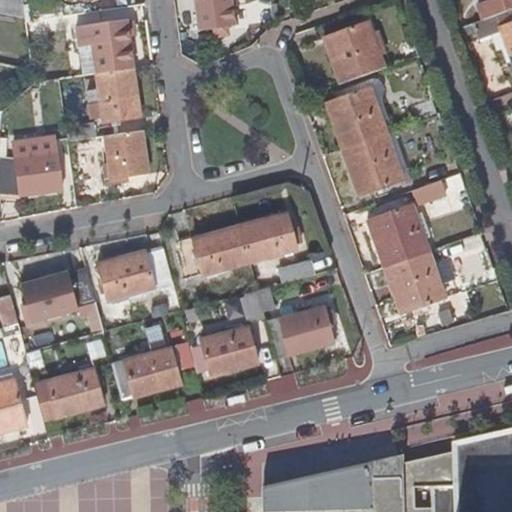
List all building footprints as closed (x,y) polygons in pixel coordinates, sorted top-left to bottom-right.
[(21,7),(20,0),(0,0),(0,8),(22,13),(21,7)] [(237,28),(235,13),(233,0),(195,0),(200,33),(237,28)] [(480,5),(485,20),(511,10),(511,0),(490,0),(491,1),(480,5)] [(60,16),(58,2),(21,7),(22,13),(23,21),(33,20),(60,16)] [(511,65),(511,10),(485,20),(474,24),(479,40),(493,35),(500,53),(504,52),(510,66),(511,65)] [(373,34),(369,23),(348,30),(344,17),(315,28),(319,40),(324,38),(340,85),(385,69),(381,56),(373,34)] [(128,37),(126,22),(119,23),(121,38),(128,37)] [(121,38),(119,23),(83,28),(90,76),(126,70),(121,38)] [(90,76),(83,28),(68,30),(75,78),(90,76)] [(388,54),(380,31),(373,34),(381,56),(388,54)] [(132,119),(126,70),(90,76),(97,124),(132,119)] [(384,101),(384,96),(386,91),(384,85),(380,80),(374,79),(335,93),(337,100),(370,89),(381,123),(390,120),(384,101)] [(381,123),(370,89),(337,100),(325,104),(341,151),(386,136),(381,123)] [(90,139),(89,126),(61,130),(63,143),(90,139)] [(141,175),(135,131),(98,137),(102,165),(104,180),(123,177),(141,175)] [(410,179),(394,133),(386,136),(402,182),(410,179)] [(402,182),(386,136),(341,151),(357,197),(402,182)] [(0,206),(58,193),(47,141),(6,150),(10,165),(0,167),(0,206)] [(124,184),(123,177),(104,180),(102,165),(97,165),(100,187),(124,184)] [(446,199),(441,183),(412,193),(417,209),(446,199)] [(427,253),(411,207),(366,222),(382,268),(427,253)] [(296,251),(286,215),(240,228),(250,264),(296,251)] [(250,264),(240,228),(179,245),(189,281),(250,264)] [(172,285),(163,252),(146,257),(145,253),(98,267),(108,303),(172,285)] [(431,265),(427,253),(382,268),(398,315),(414,310),(423,307),(443,300),(439,287),(431,265)] [(313,275),(309,259),(278,268),(283,283),(313,275)] [(442,285),(434,264),(431,265),(439,287),(442,285)] [(95,306),(86,273),(69,278),(68,275),(21,288),(25,302),(31,324),(44,320),(95,306)] [(269,287),(257,290),(263,312),(274,308),(269,287)] [(263,312),(257,290),(241,295),(249,321),(264,317),(263,312)] [(18,325),(9,295),(0,297),(0,324),(1,329),(18,325)] [(31,324),(25,302),(19,304),(26,329),(45,323),(44,320),(31,324)] [(336,341),(326,305),(277,318),(265,321),(276,358),(336,341)] [(426,314),(423,307),(414,310),(416,317),(426,314)] [(452,324),(448,311),(435,315),(439,328),(452,324)] [(258,363),(248,326),(200,339),(210,376),(258,363)] [(110,364),(120,400),(180,384),(170,347),(166,348),(165,342),(150,346),(151,353),(110,364)] [(103,405),(93,369),(34,385),(44,421),(103,405)] [(0,433),(25,427),(13,380),(0,383),(0,433)] [(511,511),(511,438),(463,450),(463,493),(432,493),(432,511),(511,511)] [(371,464),(262,490),(262,511),(432,511),(432,493),(463,493),(463,450),(401,463),(403,475),(371,476),(371,464)]
